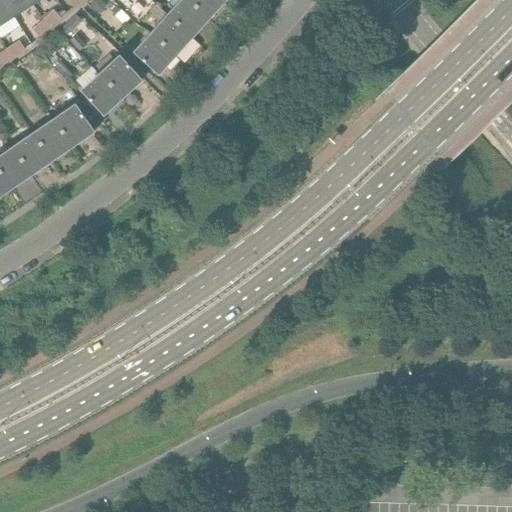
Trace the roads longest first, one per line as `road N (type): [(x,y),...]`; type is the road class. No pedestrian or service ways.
road 1 (primary): [(511,7),(254,250),(134,333),(0,408)]
road 2 (primary): [(0,447),(164,354),(294,261),(511,55)]
road 3 (primary): [(67,511),(305,398),(511,369)]
road 4 (residential): [(0,271),(187,131),(273,43),(303,0)]
road 5 (residential): [(511,138),(393,0)]
